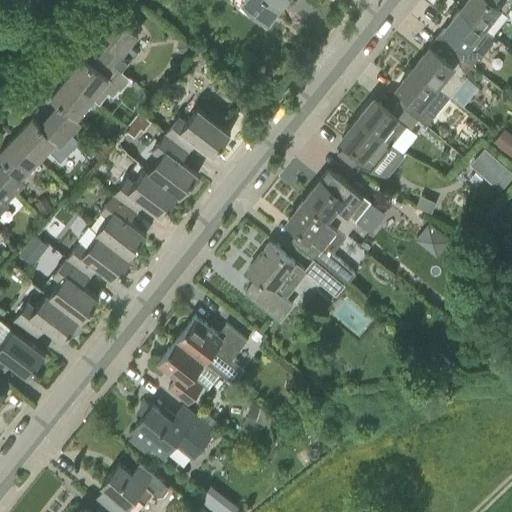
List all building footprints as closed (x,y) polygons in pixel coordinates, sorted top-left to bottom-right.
[(246,0),(263,13),(267,8),(274,13),(283,0),(246,0)] [(511,0),(467,0),(461,8),(483,26),(493,34),(508,15),(504,11),(511,1),(511,0)] [(471,64),(479,54),(481,56),(497,37),(483,26),(461,8),(445,28),(458,39),(451,48),(471,64)] [(138,32),(113,12),(97,32),(109,42),(100,53),(121,69),(129,58),(131,60),(138,51),(129,44),(138,32)] [(188,52),(188,50),(186,41),(178,42),(177,42),(180,53),(188,52)] [(465,76),(463,74),(471,64),(451,48),(444,56),(431,46),(414,66),(450,95),(465,76)] [(83,57),(67,77),(93,97),(100,103),(109,92),(114,95),(119,89),(121,90),(131,77),(121,69),(100,53),(92,64),(83,57)] [(414,66),(398,86),(406,93),(399,102),(419,118),(425,109),(434,116),(450,95),(414,66)] [(92,97),(67,77),(51,97),(59,104),(51,114),(70,132),(70,131),(81,119),(77,116),(92,97)] [(419,118),(399,102),(392,111),(375,97),(358,117),(391,143),(407,124),(411,128),(419,118)] [(213,154),(231,132),(198,106),(186,120),(179,114),(165,132),(189,150),(196,141),(213,154)] [(138,110),(125,129),(143,141),(156,122),(138,110)] [(34,117),(15,135),(38,158),(48,148),(60,161),(80,141),(70,131),(70,132),(51,114),(42,124),(34,117)] [(349,143),(341,153),(353,163),(370,169),(391,143),(358,117),(342,137),(349,143)] [(511,133),(505,127),(493,142),(511,157),(511,133)] [(116,141),(135,153),(142,143),(123,130),(116,141)] [(181,195),(198,173),(181,159),(189,150),(165,132),(152,149),(159,154),(148,168),(148,169),(178,193),(181,195)] [(21,175),(38,158),(15,135),(0,151),(0,156),(5,161),(0,166),(0,175),(14,190),(25,179),(21,175)] [(511,170),(485,147),(475,158),(504,184),(511,175),(511,170)] [(144,201),(161,214),(178,193),(148,169),(148,168),(146,166),(134,180),(127,175),(113,192),(137,211),(144,201)] [(371,200),(330,167),(304,199),(346,232),(371,200)] [(5,199),(14,190),(0,175),(0,213),(10,204),(5,199)] [(130,254),(147,233),(130,220),(137,211),(113,192),(100,209),(107,215),(96,229),(130,254)] [(46,197),(35,203),(42,215),(52,209),(46,197)] [(304,199),(288,219),(300,229),(291,240),(313,257),(315,255),(334,270),(347,282),(354,273),(341,261),(342,261),(331,251),(346,232),(304,199)] [(81,238),(67,256),(90,275),(98,265),(114,279),(132,257),(130,254),(96,229),(89,223),(78,236),(81,238)] [(418,239),(436,253),(447,238),(429,225),(418,239)] [(34,263),(49,244),(35,233),(20,252),(34,263)] [(258,277),(245,292),(279,320),(294,302),(287,296),(276,288),(296,262),(270,241),(248,269),(258,277)] [(82,320),(99,297),(83,284),(90,275),(67,256),(53,273),(60,279),(49,292),(49,293),(79,318),(82,320)] [(344,283),(334,275),(314,259),(306,269),(337,293),(344,283)] [(62,339),(79,318),(49,293),(49,292),(47,291),(35,305),(28,299),(14,317),(37,336),(45,326),(62,339)] [(195,314),(177,337),(204,360),(213,367),(225,353),(231,359),(247,339),(227,322),(218,332),(195,314)] [(0,368),(3,371),(11,361),(28,374),(46,352),(13,326),(12,327),(0,318),(0,317),(0,368)] [(258,341),(263,334),(256,328),(250,335),(258,341)] [(220,373),(177,337),(158,360),(177,375),(169,386),(190,402),(203,385),(207,388),(220,373)] [(300,378),(295,393),(304,395),(308,381),(300,378)] [(136,431),(132,436),(146,448),(150,442),(164,453),(174,441),(193,456),(215,429),(184,405),(175,416),(164,407),(161,410),(153,403),(152,405),(146,401),(138,410),(144,415),(133,428),(136,431)] [(260,410),(254,427),(267,432),(274,415),(260,410)] [(362,417),(361,413),(339,422),(343,433),(374,421),(371,414),(362,417)] [(339,441),(333,432),(324,438),(330,447),(339,441)] [(106,487),(97,498),(114,511),(120,511),(127,504),(135,493),(145,501),(154,489),(157,491),(163,491),(169,484),(141,462),(133,472),(120,461),(102,484),(106,487)]
